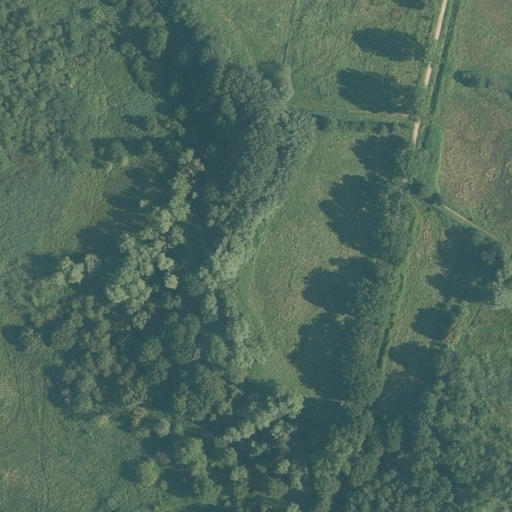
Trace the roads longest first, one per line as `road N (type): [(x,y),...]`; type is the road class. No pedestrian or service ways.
road 1 (track): [(329,511),(445,0)]
road 2 (track): [(511,250),(423,193),(403,194)]
